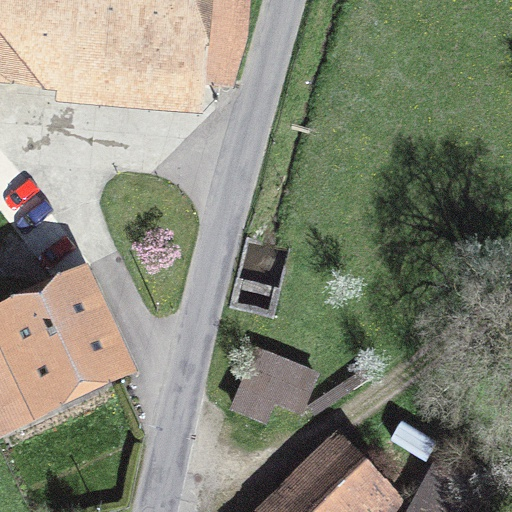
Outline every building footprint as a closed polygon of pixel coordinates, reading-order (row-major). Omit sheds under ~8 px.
[(0,0),(0,81),(56,86),(55,99),(203,110),(206,81),(244,84),(250,0),(0,0)] [(87,260),(0,302),(0,434),(140,368),(87,260)] [(320,370),(255,344),(230,407),(268,422),(276,401),(303,412),(320,370)] [(317,413),(374,375),(367,366),(311,404),(317,413)] [(401,420),(393,438),(431,455),(439,436),(401,420)] [(338,431),(253,511),(401,511),(409,505),(338,431)] [(510,511),(511,508),(511,497),(432,460),(407,511),(510,511)]
